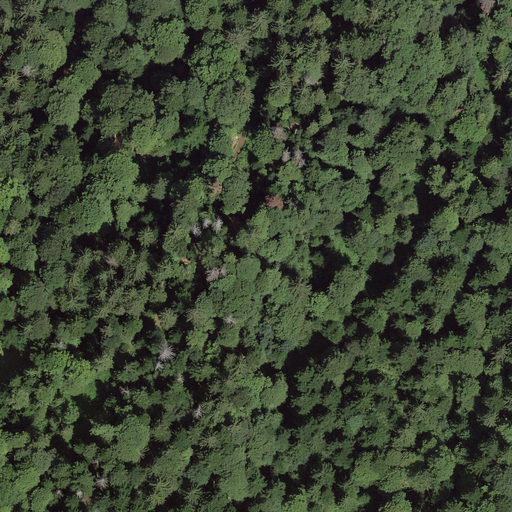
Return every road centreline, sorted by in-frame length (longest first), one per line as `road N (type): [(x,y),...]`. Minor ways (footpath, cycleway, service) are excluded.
road 1 (track): [(7,511),(67,451),(81,419),(87,382),(75,253),(121,212),(195,185),(237,152),(245,107),(241,55),(254,0)]
road 2 (track): [(286,511),(279,477),(315,300),(366,178),(434,83),(407,0)]
